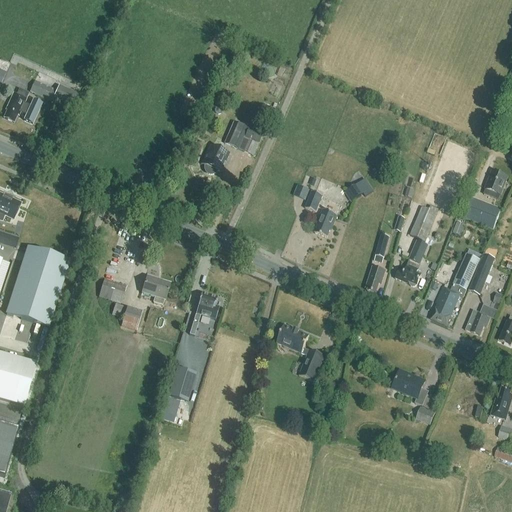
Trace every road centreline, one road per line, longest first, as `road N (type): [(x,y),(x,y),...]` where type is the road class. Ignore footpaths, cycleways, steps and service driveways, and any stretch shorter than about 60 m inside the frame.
road 1 (secondary): [(511,369),(0,146)]
road 2 (track): [(41,511),(43,495),(25,475),(30,448),(107,194)]
